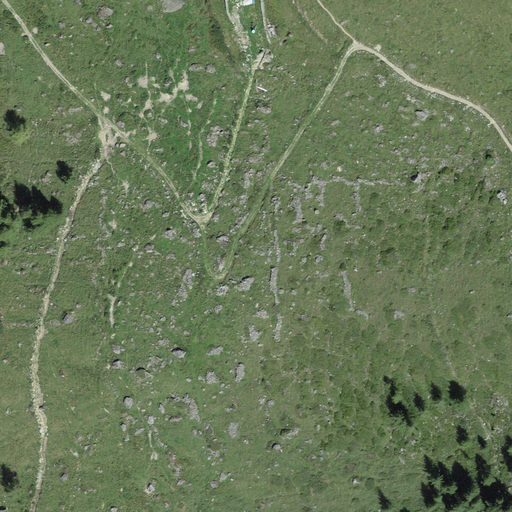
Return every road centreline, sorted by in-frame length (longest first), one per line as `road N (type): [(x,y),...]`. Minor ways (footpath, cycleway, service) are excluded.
road 1 (track): [(5,0),(41,51),(204,225),(214,273),(229,267),(235,236),(357,46)]
road 2 (track): [(204,225),(248,69)]
